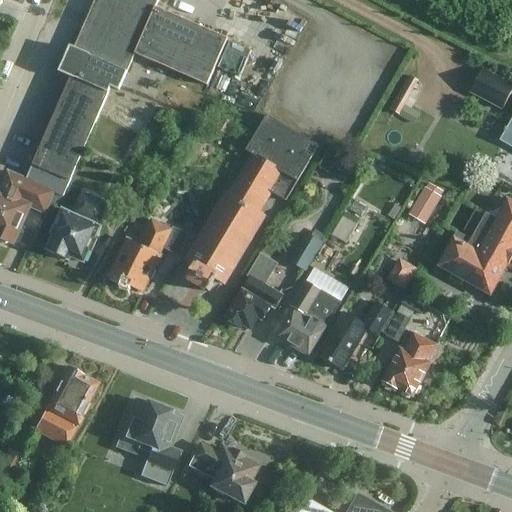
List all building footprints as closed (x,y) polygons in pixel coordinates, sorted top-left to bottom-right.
[(208,86),(228,39),(156,7),(159,0),(95,0),(63,74),(71,78),(74,72),(112,86),(120,90),(135,54),(208,86)] [(240,78),(252,51),(230,41),(218,68),(240,78)] [(511,91),(511,85),(481,70),(469,93),(503,110),(511,91)] [(63,197),(78,164),(112,86),(74,72),(71,78),(27,180),(8,172),(0,190),(0,241),(5,244),(9,242),(12,243),(28,206),(45,213),(54,193),(63,197)] [(400,115),(418,81),(409,76),(390,110),(400,115)] [(271,193),(286,202),(319,147),(267,116),(246,151),(254,156),(230,196),(227,195),(187,262),(195,267),(187,279),(209,292),(217,280),(225,284),(265,217),(259,214),(264,205),(271,193)] [(225,135),(232,123),(224,119),(217,130),(225,135)] [(511,120),(501,140),(511,146),(511,120)] [(336,179),(350,157),(332,145),(318,168),(336,179)] [(417,203),(433,213),(445,193),(429,184),(417,203)] [(84,263),(100,227),(98,227),(108,205),(84,194),(74,215),(62,210),(52,234),(54,235),(47,251),(69,261),(71,257),(84,263)] [(511,201),(508,199),(497,218),(496,220),(477,209),(472,219),(491,230),(493,226),(511,236),(511,201)] [(346,244),(357,225),(342,217),(332,235),(346,244)] [(491,296),(511,258),(511,236),(493,226),(491,230),(472,219),(466,230),(475,236),(472,242),(457,233),(439,267),(453,274),(451,279),(462,285),(465,281),(491,296)] [(151,220),(139,246),(128,240),(109,277),(110,278),(112,281),(119,285),(122,284),(130,288),(130,287),(143,294),(161,256),(160,256),(163,249),(178,257),(189,235),(173,227),(172,230),(151,220)] [(326,236),(315,230),(311,238),(305,235),(289,263),(305,273),(326,236)] [(236,329),(239,328),(241,329),(243,326),(251,331),(258,319),(262,321),(270,307),(275,310),(283,296),(263,284),(275,264),(259,254),(247,275),(250,277),(243,290),(242,290),(225,319),(226,320),(227,323),(229,326),(230,326),(231,327),(232,328),(233,328),(236,329)] [(401,263),(393,276),(406,283),(413,270),(401,263)] [(292,308),(295,309),(277,338),(308,357),(326,327),(341,302),(323,292),(306,282),(291,307),(292,308)] [(416,311),(421,315),(427,306),(407,294),(402,303),(402,304),(416,311)] [(343,370),(368,329),(378,335),(379,333),(392,312),(376,303),(363,325),(344,313),(318,355),(343,370)] [(379,333),(396,343),(416,311),(402,304),(396,314),(392,312),(379,333)] [(404,351),(400,349),(383,382),(385,383),(386,386),(393,390),(396,389),(403,392),(406,395),(411,396),(413,397),(431,363),(428,362),(437,346),(413,334),(404,351)] [(80,373),(79,372),(78,370),(76,369),(74,368),(72,368),(70,368),(69,369),(67,368),(45,410),(34,431),(66,448),(77,427),(78,427),(88,408),(87,405),(97,385),(82,377),(82,376),(80,375),(80,373)] [(166,487),(179,453),(167,449),(180,417),(137,400),(129,420),(128,419),(116,449),(117,449),(117,448),(135,455),(137,450),(148,454),(140,477),(166,487)] [(200,445),(188,467),(214,481),(210,489),(224,496),(225,494),(241,503),(251,485),(248,483),(255,469),(242,462),(245,457),(231,449),(229,454),(221,450),(218,455),(200,445)] [(0,478),(12,484),(24,459),(7,450),(0,464),(0,478)] [(388,511),(355,494),(344,511),(328,511),(307,500),(300,511),(388,511)]
